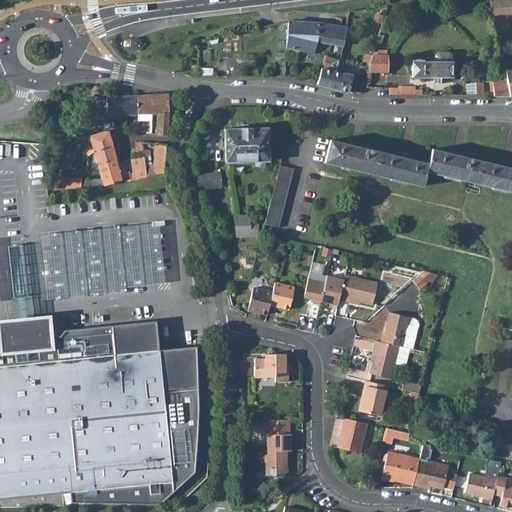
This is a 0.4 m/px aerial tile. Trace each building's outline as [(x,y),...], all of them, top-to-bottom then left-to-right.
[(511,0),(497,0),(490,1),(493,15),(500,14),(507,14),(511,14),(511,0)] [(493,15),(497,38),(509,37),(507,14),(500,14),(493,15)] [(288,20),(286,47),(314,54),(317,41),(343,46),(347,27),(346,27),(317,22),(288,20)] [(131,39),(130,47),(137,49),(142,43),(138,37),(131,39)] [(364,63),(370,64),(372,54),(366,52),(364,63)] [(412,60),(412,76),(434,77),(434,82),(435,83),(440,83),(441,82),(441,77),(452,77),(452,61),(452,55),(449,52),(438,52),(435,55),(435,61),(423,61),(423,60),(412,60)] [(317,80),(316,84),(339,90),(348,92),(349,90),(353,75),(336,71),(339,59),(325,55),(321,67),(317,80)] [(372,55),(368,72),(386,71),(387,55),(372,55)] [(192,68),(192,76),(198,75),(198,58),(192,59),(189,59),(189,68),(192,68)] [(505,79),(509,96),(511,96),(511,70),(503,69),(505,78),(505,79)] [(349,90),(360,93),(363,77),(353,75),(349,90)] [(492,80),(494,95),(509,96),(505,79),(492,80)] [(465,84),(466,95),(476,95),(475,82),(465,84)] [(398,95),(401,95),(414,95),(414,89),(414,86),(401,86),(398,86),(398,87),(388,87),(388,96),(389,96),(398,95)] [(157,114),(157,134),(167,136),(169,113),(169,93),(153,94),(152,114),(157,114)] [(138,95),(138,115),(152,114),(153,94),(138,95)] [(107,110),(107,116),(138,115),(138,95),(106,96),(106,107),(104,107),(104,110),(107,110)] [(224,128),(225,162),(254,161),(267,160),(269,160),(268,127),(246,128),(224,128)] [(89,150),(90,154),(94,151),(112,145),(108,130),(89,136),(93,149),(89,150)] [(511,330),(511,168),(506,167),(457,155),(432,149),(428,163),(403,157),(355,146),(330,140),(325,162),(423,186),(426,171),(511,191),(511,260),(496,327),(511,330)] [(145,165),(147,177),(164,172),(167,145),(154,143),(154,150),(154,161),(154,164),(151,164),(145,165)] [(94,151),(98,165),(116,158),(112,145),(94,151)] [(143,157),(145,165),(151,164),(151,156),(143,157)] [(133,173),(134,180),(147,177),(145,165),(143,157),(139,158),(131,159),(133,173)] [(102,178),(104,185),(122,180),(125,179),(127,181),(131,180),(130,174),(130,171),(127,171),(126,167),(119,169),(117,162),(116,158),(98,165),(102,178)] [(260,167),(263,169),(267,169),(270,166),(270,163),(267,160),(254,161),(255,165),(260,167)] [(279,165),(264,224),(278,227),(293,169),(282,166),(279,165)] [(195,175),(199,190),(223,186),(220,171),(195,175)] [(59,175),(51,191),(81,188),(82,177),(68,178),(59,175)] [(85,179),(84,187),(104,185),(102,178),(85,179)] [(233,216),(236,236),(258,235),(257,223),(249,223),(249,215),(233,216)] [(35,236),(42,300),(79,296),(116,292),(151,289),(166,287),(159,223),(143,224),(107,228),(71,232),(35,236)] [(14,296),(28,294),(22,243),(9,244),(14,296)] [(332,248),(325,246),(323,253),(331,255),(332,248)] [(349,252),(342,251),(340,258),(348,260),(349,252)] [(419,288),(436,273),(423,270),(412,280),(419,288)] [(308,278),(303,297),(313,299),(312,303),(319,304),(320,301),(325,282),(326,276),(309,271),(308,278)] [(325,282),(320,301),(330,303),(329,307),(337,309),(338,305),(339,299),(342,287),(343,280),(326,275),(326,276),(325,282)] [(342,287),(339,299),(348,301),(348,299),(360,301),(372,304),(377,282),(344,275),(343,280),(342,287)] [(272,292),(269,305),(288,309),(294,287),(274,283),(272,292)] [(253,287),(247,310),(267,314),(269,305),(272,292),(253,287)] [(382,333),(380,341),(398,345),(402,346),(407,324),(409,317),(389,312),(384,333),(382,333)] [(0,499),(62,493),(70,493),(71,502),(160,504),(195,472),(198,405),(195,347),(159,350),(156,321),(105,327),(64,331),(60,336),(46,337),(43,318),(23,320),(4,322),(5,342),(0,342),(0,499)] [(409,348),(412,349),(417,327),(407,324),(402,346),(409,348)] [(375,349),(372,361),(369,373),(391,378),(394,363),(405,365),(409,348),(402,346),(398,345),(380,341),(375,340),(373,349),(375,349)] [(254,359),(254,377),(265,377),(274,377),(274,382),(287,382),(287,372),(285,372),(285,363),(285,354),(265,354),(265,359),(254,359)] [(364,395),(360,410),(380,415),(387,385),(365,380),(362,394),(364,395)] [(403,380),(401,388),(409,390),(419,392),(421,384),(403,380)] [(409,390),(408,398),(417,400),(419,392),(409,390)] [(342,435),(339,447),(360,453),(368,423),(343,417),(339,434),(342,435)] [(289,433),(289,419),(267,418),(267,434),(268,434),(267,453),(264,453),(264,468),(275,468),(274,475),(281,475),(286,472),(286,467),(285,467),(286,454),(284,453),(284,450),(290,450),(290,433),(289,433)] [(386,427),(383,440),(392,442),(393,436),(407,439),(409,432),(386,427)] [(419,459),(413,484),(430,488),(430,485),(443,488),(443,486),(447,472),(448,466),(426,461),(427,458),(429,458),(431,449),(429,449),(430,445),(423,444),(419,459)] [(388,451),(381,478),(393,481),(393,479),(394,478),(404,480),(404,482),(413,484),(419,459),(388,451)] [(443,486),(453,489),(456,475),(447,472),(443,486)] [(469,473),(464,492),(483,497),(482,498),(491,500),(493,493),(496,479),(469,473)] [(496,479),(493,493),(501,495),(499,505),(511,508),(511,487),(504,486),(506,479),(497,476),(496,479)] [(0,507),(64,506),(62,493),(0,499),(0,507)]
